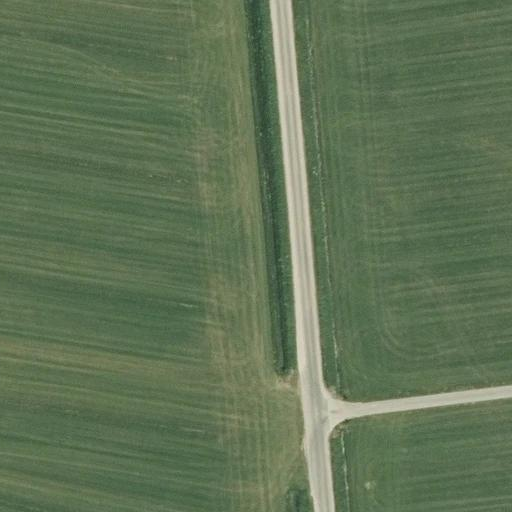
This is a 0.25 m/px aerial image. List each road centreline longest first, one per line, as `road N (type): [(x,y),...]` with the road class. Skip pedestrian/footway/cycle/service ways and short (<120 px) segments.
road 1 (unclassified): [(327,511),(280,0)]
road 2 (unknown): [(319,417),(511,394)]
